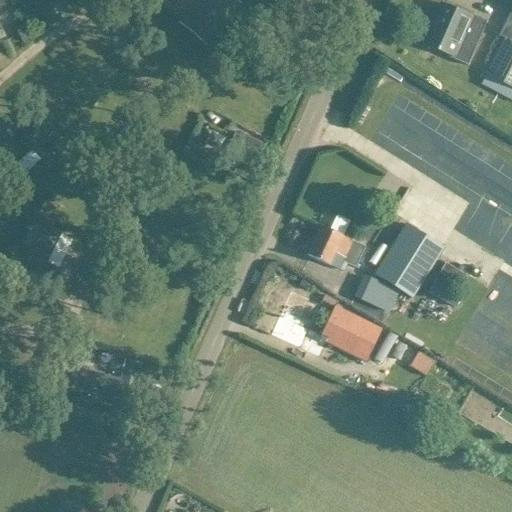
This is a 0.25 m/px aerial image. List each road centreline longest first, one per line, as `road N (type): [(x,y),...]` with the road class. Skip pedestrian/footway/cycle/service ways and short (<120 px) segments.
road 1 (unclassified): [(145,511),(371,0)]
road 2 (track): [(180,434),(0,405)]
